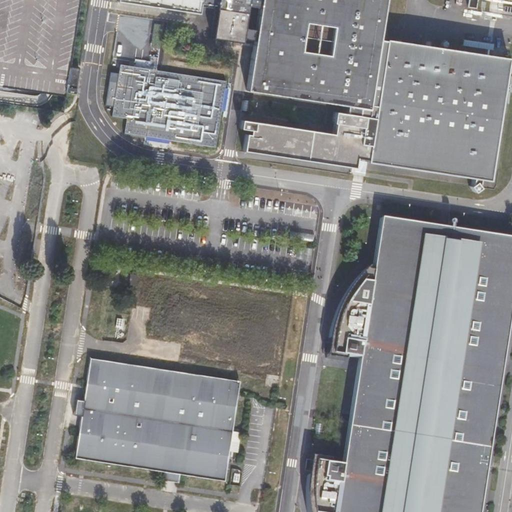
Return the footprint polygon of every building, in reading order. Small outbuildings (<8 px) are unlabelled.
[(119,0),(119,2),(200,14),(202,0),(119,0)] [(237,130),(248,131),(248,135),(244,134),(242,150),(350,166),(351,157),(367,159),(366,163),(471,179),(470,186),(468,187),(472,193),(479,189),(477,186),(478,180),(489,181),(507,60),(385,41),(378,40),(384,0),(202,0),(201,6),(215,8),(210,38),(241,43),(242,39),(253,40),(245,90),(346,106),(344,113),(339,113),(338,124),(341,125),(339,136),(238,121),(237,130)] [(467,30),(465,45),(488,49),(490,33),(467,30)] [(217,146),(227,80),(120,65),(117,73),(110,72),(105,105),(112,106),(112,116),(126,119),(124,133),(217,146)] [(479,511),(511,298),(511,240),(381,220),(373,275),(365,274),(355,284),(343,303),(337,319),(332,339),(329,358),(359,362),(344,467),(311,463),(310,497),(311,511),(479,511)] [(75,459),(225,478),(229,450),(238,451),(241,431),(233,430),(239,378),(89,359),(84,400),(77,399),(75,413),(81,414),(75,459)]
